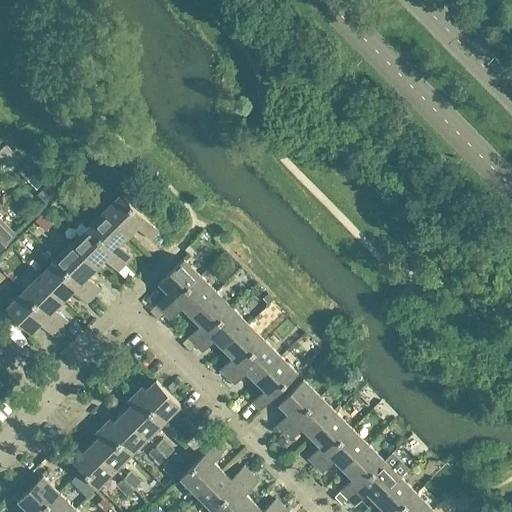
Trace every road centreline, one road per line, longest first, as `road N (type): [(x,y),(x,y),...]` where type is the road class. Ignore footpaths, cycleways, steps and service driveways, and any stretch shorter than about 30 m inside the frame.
road 1 (residential): [(317,511),(121,307),(50,391)]
road 2 (primary): [(325,0),(511,187)]
road 3 (primary): [(511,96),(416,0)]
